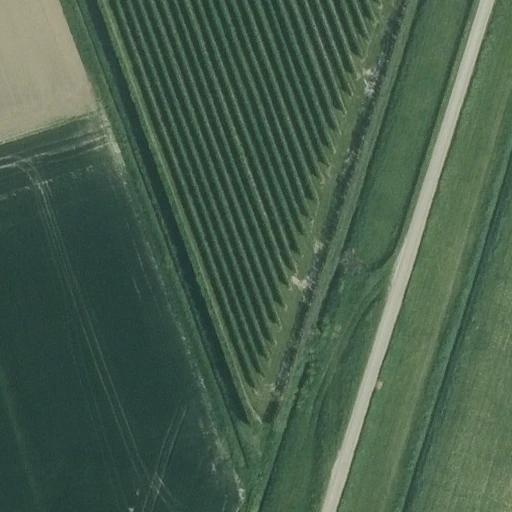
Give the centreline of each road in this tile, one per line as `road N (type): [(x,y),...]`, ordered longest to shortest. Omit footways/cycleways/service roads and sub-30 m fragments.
road 1 (unclassified): [(327,511),(487,0)]
road 2 (track): [(323,511),(312,420),(336,354),(370,296),(406,259)]
